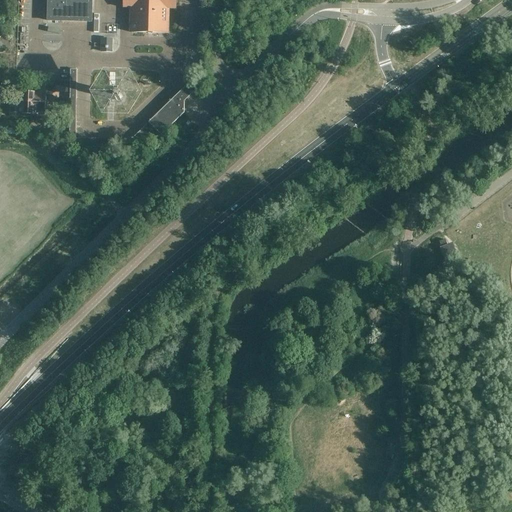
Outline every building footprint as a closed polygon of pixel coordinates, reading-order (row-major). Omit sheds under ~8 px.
[(92,22),(92,0),(48,0),(48,21),(92,22)] [(176,8),(175,0),(124,0),(124,7),(132,7),(131,32),(132,33),(132,32),(148,33),(153,33),(166,33),(166,34),(168,34),(168,8),(176,8)] [(112,52),(112,40),(102,40),(102,52),(112,52)] [(69,81),(53,82),(53,92),(69,91),(69,81)] [(199,88),(192,81),(191,82),(192,83),(188,87),(192,92),(197,88),(198,89),(199,88)] [(45,113),(45,94),(45,89),(38,89),(38,92),(33,91),(33,94),(25,94),(24,114),(34,114),(34,113),(45,113)] [(148,149),(184,113),(184,102),(178,95),(130,141),(129,149),(148,149)] [(455,265),(445,240),(439,242),(449,268),(455,265)]
